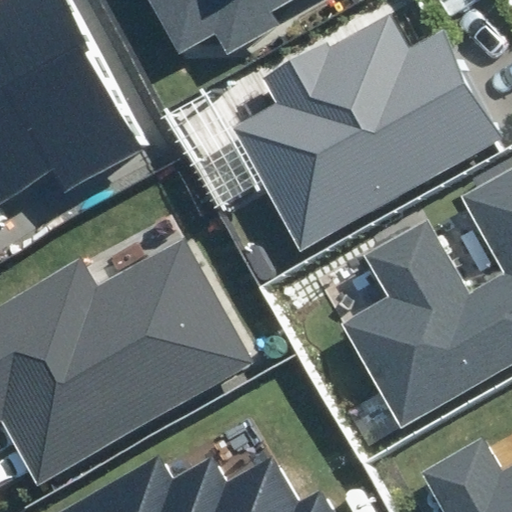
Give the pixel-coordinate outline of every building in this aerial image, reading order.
[(0,228),(2,227),(0,222),(0,204),(51,175),(65,199),(152,149),(66,0),(1,0),(0,1),(0,36),(4,43),(0,44),(0,228)] [(286,1),(285,0),(154,0),(182,47),(212,30),(227,55),(279,26),(271,10),(286,1)] [(272,103),(234,124),(299,246),(501,139),(443,30),(406,50),(389,18),(329,50),(324,39),(256,75),(272,103)] [(391,296),(345,320),(400,421),(511,361),(511,168),(465,194),(507,272),(469,292),(430,221),(368,255),(391,296)] [(0,418),(1,417),(38,483),(260,360),(189,233),(95,285),(81,260),(0,304),(0,418)] [(266,351),(267,354),(271,356),(274,358),(278,358),(282,356),(285,354),(287,350),(288,347),(287,343),(286,339),(283,337),(279,335),(276,334),(272,335),(269,337),(267,340),(265,343),(265,347),(266,351)] [(486,440),(427,471),(448,511),(511,511),(511,456),(498,464),(486,440)] [(329,511),(319,492),(299,503),(273,458),(229,483),(215,459),(176,480),(161,454),(57,511),(329,511)]
